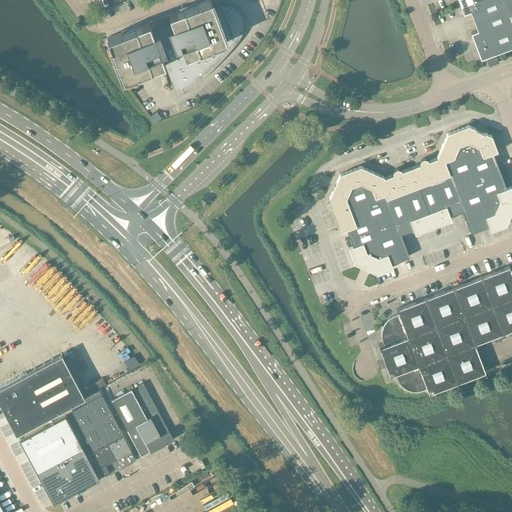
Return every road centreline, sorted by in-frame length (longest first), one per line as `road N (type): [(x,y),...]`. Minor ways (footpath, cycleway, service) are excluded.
road 1 (secondary): [(373,511),(227,306),(151,225)]
road 2 (secondary): [(120,241),(333,511)]
road 3 (tertiary): [(151,225),(288,84)]
road 4 (tertiary): [(270,72),(132,209)]
road 5 (unclassified): [(337,309),(511,243)]
road 6 (unclassified): [(288,84),(360,112),(402,109),(451,92)]
road 7 (secondary): [(132,209),(0,110)]
road 8 (secondary): [(0,148),(120,241)]
road 9 (unknown): [(166,59),(174,85),(189,89),(248,25)]
road 10 (unclassified): [(79,511),(188,452)]
road 11 (unclassified): [(175,0),(97,30),(75,0)]
